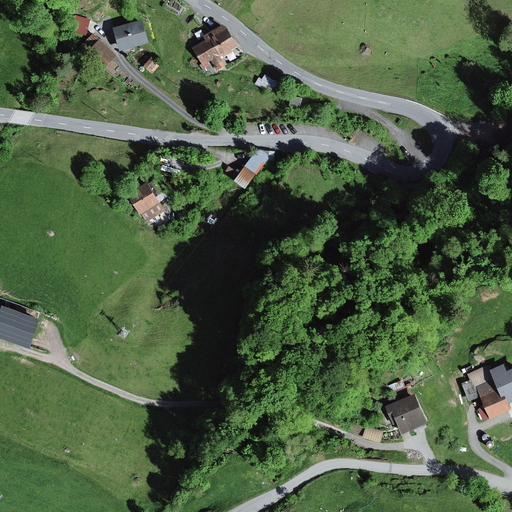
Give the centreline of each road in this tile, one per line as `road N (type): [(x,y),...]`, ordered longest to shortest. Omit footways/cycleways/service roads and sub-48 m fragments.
road 1 (unclassified): [(0,116),(172,141),(324,146),(397,174),(431,166),(443,138),(425,114),(301,76),(196,0)]
road 2 (track): [(431,470),(421,448),(369,447),(250,406),(148,402),(42,353),(2,344)]
road 3 (unclassified): [(511,487),(471,473),(340,462),(244,511)]
